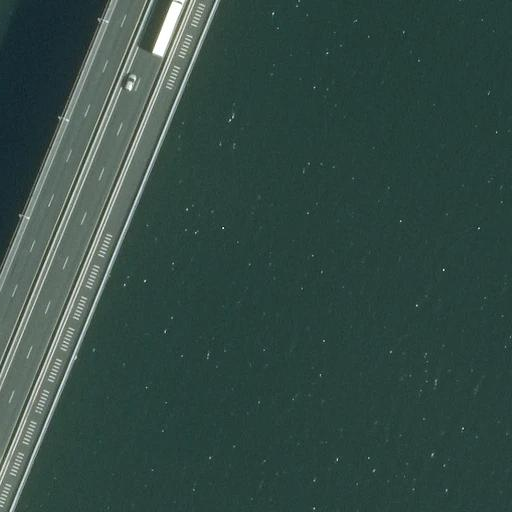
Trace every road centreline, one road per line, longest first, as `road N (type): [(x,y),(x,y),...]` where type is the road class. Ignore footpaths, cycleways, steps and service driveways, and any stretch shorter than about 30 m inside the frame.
road 1 (tertiary): [(0,511),(207,0)]
road 2 (motorway): [(0,434),(175,0)]
road 3 (motorway): [(135,0),(0,336)]
